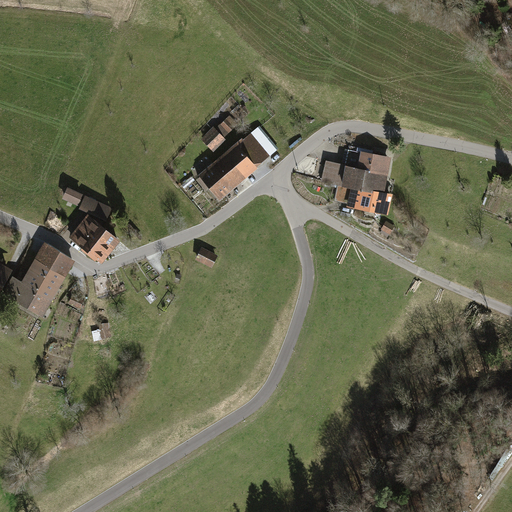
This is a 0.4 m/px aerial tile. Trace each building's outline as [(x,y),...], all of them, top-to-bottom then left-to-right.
[(237,128),(226,117),(200,140),(210,152),(237,128)] [(276,153),(256,129),(198,179),(218,203),(276,153)] [(384,192),(392,156),(362,150),(358,167),(326,161),(322,182),(351,188),(348,205),(389,214),(393,194),(384,192)] [(83,194),(66,187),(62,198),(78,205),(83,194)] [(112,208),(85,196),(79,208),(106,221),(112,208)] [(102,262),(120,241),(88,214),(70,235),(102,262)] [(395,226),(386,221),(380,231),(389,236),(395,226)] [(74,259),(44,242),(11,300),(41,317),(74,259)] [(218,255),(202,247),(196,260),(212,268),(218,255)] [(0,288),(11,271),(0,264),(0,288)] [(84,300),(71,295),(68,304),(80,309),(84,300)] [(109,321),(98,324),(102,339),(112,337),(109,321)]
